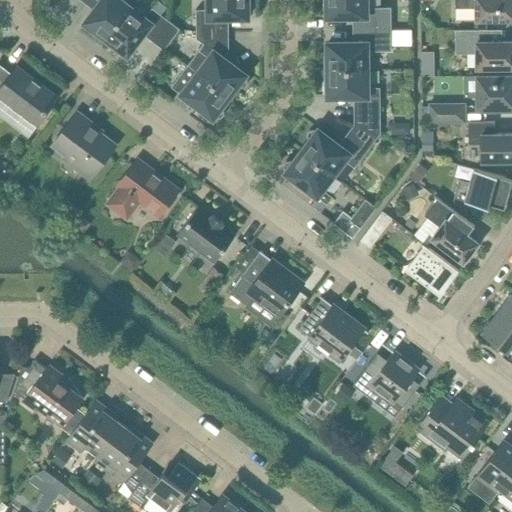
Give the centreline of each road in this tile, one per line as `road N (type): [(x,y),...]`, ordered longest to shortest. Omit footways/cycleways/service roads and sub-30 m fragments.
road 1 (residential): [(305,511),(38,311),(0,311)]
road 2 (residential): [(224,178),(40,39),(16,8)]
road 3 (residential): [(438,338),(224,178)]
road 4 (residential): [(287,0),(281,102),(224,178)]
road 5 (residential): [(438,338),(511,240)]
